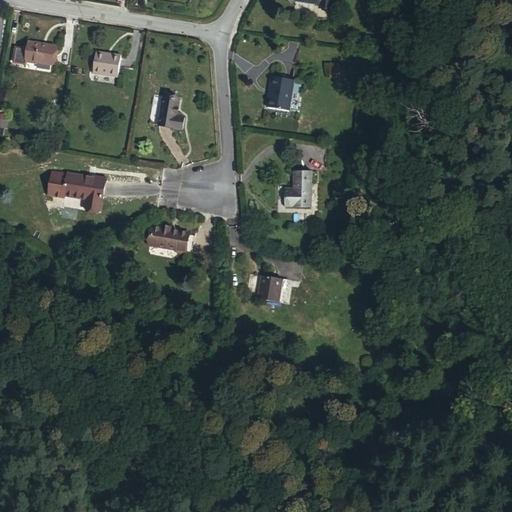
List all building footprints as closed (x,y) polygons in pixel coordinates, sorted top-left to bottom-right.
[(293,0),(293,3),(318,6),(318,11),(330,13),(331,0),(293,0)] [(56,47),(28,42),(25,62),(34,64),(34,62),(52,66),(56,47)] [(120,57),(96,53),(92,74),(116,79),(120,57)] [(292,83),(269,79),(264,110),(287,115),(292,83)] [(178,131),(180,119),(176,118),(179,100),(162,97),(157,126),(178,131)] [(99,211),(105,179),(93,176),(93,179),(86,178),(66,174),(62,196),(84,200),(89,201),(87,208),(99,211)] [(311,176),(294,175),(293,190),(292,192),(284,191),(282,209),(309,212),(311,176)] [(165,233),(166,230),(157,228),(156,232),(148,230),(144,249),(173,254),(181,255),(184,238),(185,237),(170,234),(165,233)] [(190,239),(184,238),(181,255),(187,256),(190,239)] [(277,281),(255,278),(251,301),(273,306),(277,281)]
